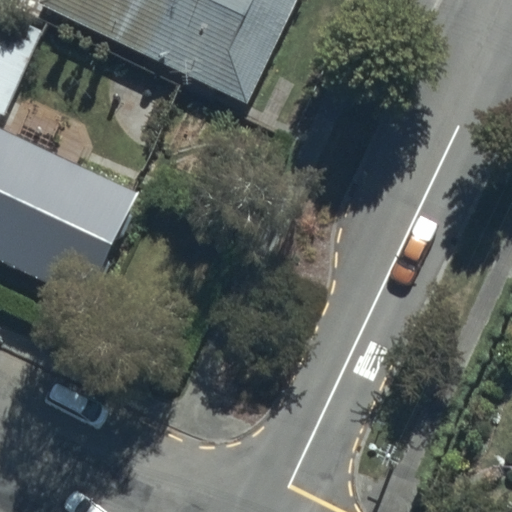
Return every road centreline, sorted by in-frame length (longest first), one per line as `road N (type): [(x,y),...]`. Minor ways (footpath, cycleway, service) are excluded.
road 1 (residential): [(275,511),(507,0)]
road 2 (residential): [(0,453),(122,511)]
